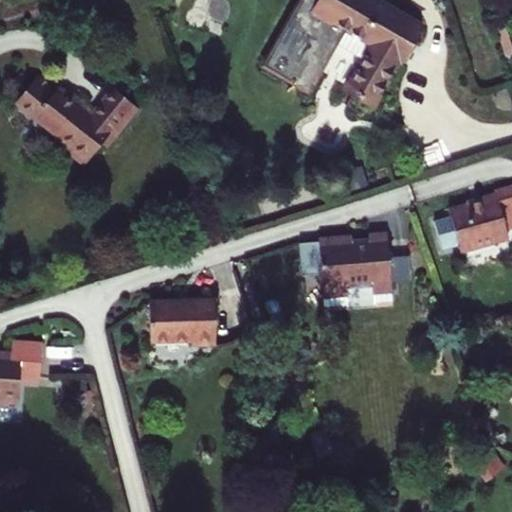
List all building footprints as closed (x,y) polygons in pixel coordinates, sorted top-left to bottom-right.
[(203,0),(198,24),(227,31),(234,0),(203,0)] [(305,0),(291,0),(253,69),(299,93),(332,34),(358,50),(333,95),(366,113),(415,26),(367,0),(308,0),(308,1),(305,0)] [(29,85),(6,115),(48,148),(44,153),(76,178),(94,154),(100,158),(131,119),(105,98),(81,128),(72,121),(75,118),(51,98),(46,105),(40,101),(44,96),(29,85)] [(511,233),(511,191),(493,197),(495,203),(448,218),(461,260),(509,244),(506,236),(511,233)] [(333,252),(313,254),(320,314),(343,311),(348,315),(366,313),(369,308),(388,306),(381,246),(363,248),(364,254),(334,257),(333,252)] [(394,256),(396,278),(413,277),(411,255),(394,256)] [(209,307),(145,306),(144,345),(185,346),(184,352),(208,352),(209,307)] [(2,361),(0,361),(0,406),(9,407),(11,385),(31,386),(34,348),(4,346),(2,361)] [(511,391),(498,413),(511,421),(511,391)]
